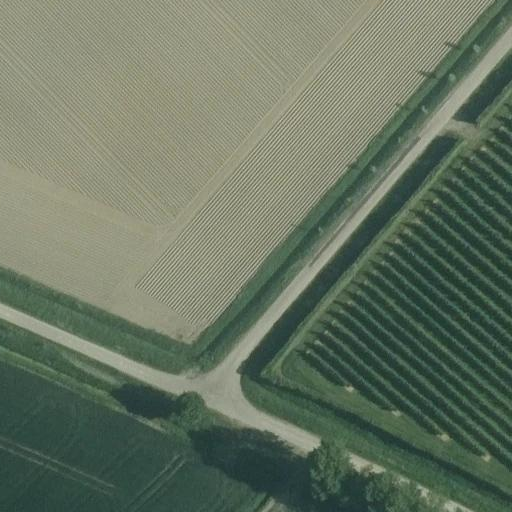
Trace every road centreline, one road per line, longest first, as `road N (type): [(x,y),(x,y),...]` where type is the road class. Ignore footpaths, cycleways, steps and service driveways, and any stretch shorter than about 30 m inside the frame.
road 1 (unclassified): [(210,390),(511,37)]
road 2 (unclassified): [(453,511),(210,390)]
road 3 (unclassified): [(210,390),(158,380),(0,312)]
